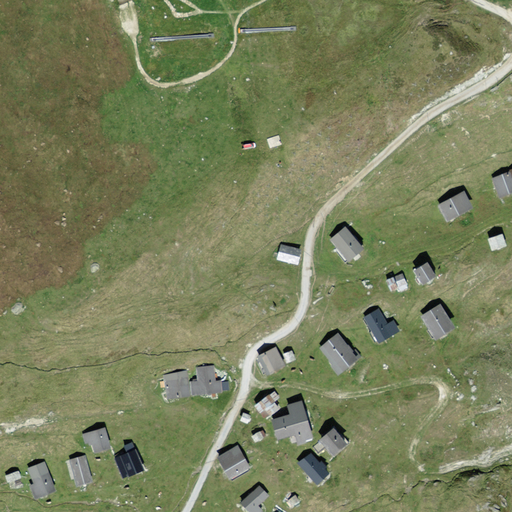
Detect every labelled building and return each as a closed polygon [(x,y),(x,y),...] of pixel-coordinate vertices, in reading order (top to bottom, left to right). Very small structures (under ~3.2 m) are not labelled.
[(511,173),(497,181),(507,198),(511,195),(511,173)] [(444,208),(453,224),(480,209),(471,194),(444,208)] [(336,241),(354,262),(368,249),(351,229),(336,241)] [(511,235),(501,240),(506,252),(511,249),(511,235)] [(280,260),(301,266),(305,252),(284,246),(280,260)] [(420,272),(427,284),(440,276),(434,265),(420,272)] [(392,283),(397,293),(413,284),(407,274),(392,283)] [(430,320),(445,340),(463,326),(449,306),(430,320)] [(370,320),(385,344),(398,335),(383,312),(370,320)] [(327,352),(345,375),(363,362),(345,339),(327,352)] [(264,359),(273,375),(288,367),(280,351),(264,359)] [(204,396),(222,393),(217,368),(200,371),(204,396)] [(174,402),(196,396),(190,372),(168,378),(174,402)] [(277,394),(260,407),(265,415),(272,410),(277,417),(284,411),(279,404),(283,401),(277,394)] [(321,440),(310,405),(296,410),(298,417),(280,423),(286,442),(303,436),(306,445),(321,440)] [(251,425),(254,418),(248,416),(245,423),(251,425)] [(117,447),(109,429),(89,438),(96,455),(117,447)] [(272,436),(269,432),(258,441),(261,445),(272,436)] [(347,456),(358,445),(346,432),(334,443),(347,456)] [(146,473),(133,446),(116,455),(129,481),(146,473)] [(240,448),(221,460),(234,483),(254,471),(240,448)] [(321,457),(310,468),(326,485),(337,474),(321,457)] [(96,481),(87,458),(71,465),(80,488),(96,481)] [(59,491),(47,465),(30,474),(42,499),(59,491)] [(19,474),(8,479),(14,491),(25,486),(19,474)] [(264,488),(247,505),(254,511),(261,511),(274,499),(264,488)] [(301,507),(308,502),(304,498),(298,503),(301,507)]
